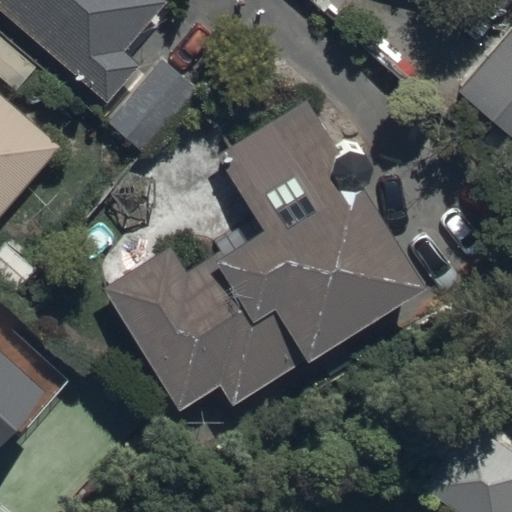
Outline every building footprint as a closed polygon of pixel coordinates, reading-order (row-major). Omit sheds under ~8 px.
[(159,0),(0,0),(0,2),(110,95),(142,58),(123,42),(159,0)] [(511,19),(455,87),(511,134),(511,19)] [(0,210),(61,139),(0,86),(0,210)] [(424,272),(361,173),(365,168),(366,167),(367,165),(367,164),(368,162),(368,160),(369,159),(369,157),(369,155),(369,153),(368,152),(368,150),(367,148),(367,147),(366,145),(365,144),(364,142),(363,141),(361,140),(360,139),(358,138),(357,137),(355,136),(354,136),(352,136),(350,135),(348,135),(347,135),(345,135),(343,136),(342,136),(340,137),(338,137),(337,138),(335,139),(334,140),(306,95),(220,149),(261,215),(186,262),(171,238),(101,282),(176,401),(217,375),(229,394),(424,272)] [(0,420),(40,373),(0,339),(0,420)] [(466,511),(509,511),(511,509),(511,448),(465,417),(422,482),(466,511)]
